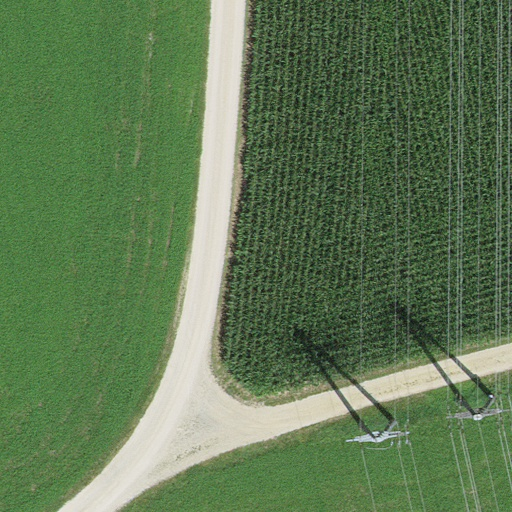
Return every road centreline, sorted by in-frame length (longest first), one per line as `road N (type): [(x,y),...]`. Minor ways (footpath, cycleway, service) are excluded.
road 1 (track): [(231,0),(178,430),(56,511)]
road 2 (track): [(178,430),(511,347)]
